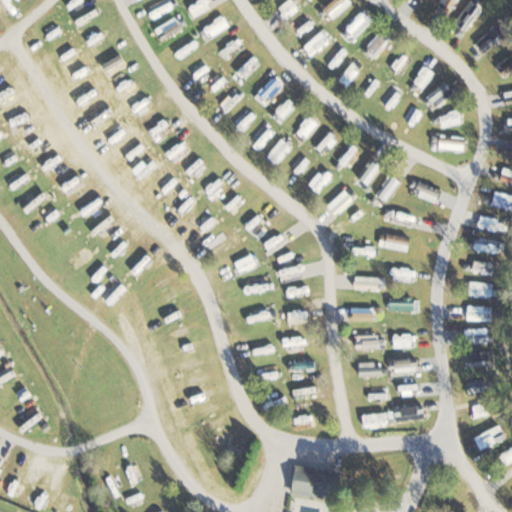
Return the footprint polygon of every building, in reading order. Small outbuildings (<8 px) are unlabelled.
[(331,0),(321,9),(330,21),(352,3),(349,0),(331,0)] [(452,0),(439,0),(439,9),(452,9),(452,0)] [(457,27),(466,33),(481,8),(472,2),(457,27)] [(370,20),(361,12),(346,29),(355,37),(370,20)] [(392,41),(383,32),(367,48),(376,57),(392,41)] [(491,45),(485,40),(477,47),(483,53),(491,45)] [(437,72),(427,64),(412,83),(422,91),(437,72)] [(454,94),(446,81),(425,95),(433,107),(454,94)] [(464,122),(462,110),(439,115),(441,127),(464,122)] [(410,192),(437,202),(442,191),(415,180),(410,192)] [(326,205),(336,216),(353,200),(343,189),(326,205)] [(491,200),(511,210),(511,197),(511,199),(495,191),(491,200)] [(408,251),(410,239),(385,235),(383,247),(408,251)] [(496,243),(479,237),(475,247),(493,253),(496,243)] [(470,271),(491,276),(493,264),(472,260),(470,271)] [(384,290),(384,276),(354,276),(354,290),(384,290)] [(467,295),(492,297),(493,286),(468,284),(467,295)] [(389,310),(413,310),(413,298),(389,298),(389,310)] [(466,320),(489,320),(489,307),(466,307),(466,320)] [(381,318),(381,309),(356,309),(356,318),(381,318)] [(488,342),(488,334),(463,334),(463,342),(488,342)] [(376,335),(356,335),(356,347),(376,347),(376,335)] [(463,352),(464,367),(488,365),(488,351),(463,352)] [(394,406),(394,419),(422,419),(422,406),(394,406)] [(362,414),(362,426),(384,426),(384,414),(362,414)] [(506,439),(501,428),(474,441),(479,452),(506,439)] [(288,493),(334,501),(339,472),(293,464),(288,493)]
